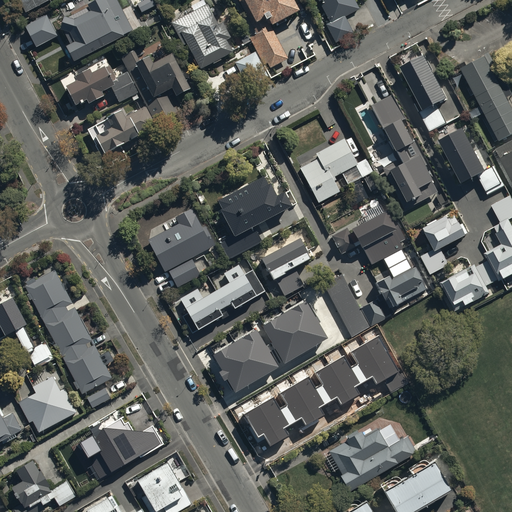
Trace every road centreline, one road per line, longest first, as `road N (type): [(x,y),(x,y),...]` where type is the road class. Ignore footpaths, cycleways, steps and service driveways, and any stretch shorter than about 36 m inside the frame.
road 1 (tertiary): [(93,200),(462,0)]
road 2 (residential): [(85,231),(251,511)]
road 3 (residential): [(0,67),(66,189)]
